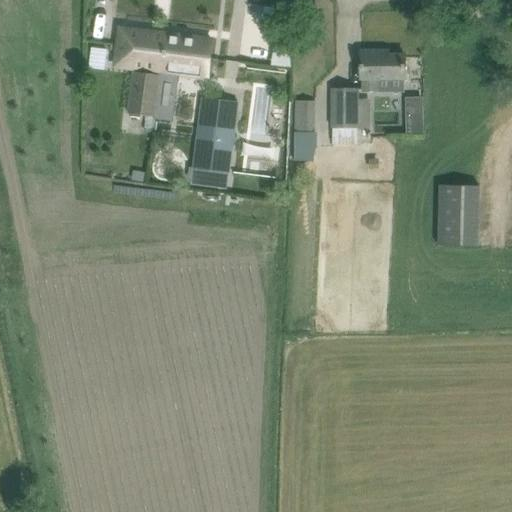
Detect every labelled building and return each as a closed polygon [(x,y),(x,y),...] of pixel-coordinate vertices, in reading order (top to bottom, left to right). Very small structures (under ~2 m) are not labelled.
[(150,38),(151,33),(136,31),(134,29),(127,28),(124,30),(121,29),(116,62),(134,64),(133,72),(159,75),(161,76),(162,72),(207,77),(212,42),(211,41),(210,47),(185,44),(186,38),(166,36),(166,40),(150,38)] [(405,79),(405,55),(381,55),(381,51),(361,52),(361,80),(362,80),(362,91),(378,91),(378,93),(392,93),(404,92),(404,79),(405,79)] [(128,113),(155,116),(159,75),(133,72),(128,113)] [(358,101),(358,90),(332,90),(332,144),(357,144),(357,128),(368,128),(368,101),(358,101)] [(422,97),(405,98),(406,134),(423,134),(422,97)] [(195,168),(229,172),(237,103),(203,99),(195,168)] [(295,131),(314,131),(314,103),(296,103),(295,131)] [(294,160),(294,161),(314,161),(314,160),(314,146),(294,146),(294,160)] [(438,246),(479,247),(481,187),(440,186),(438,246)]
